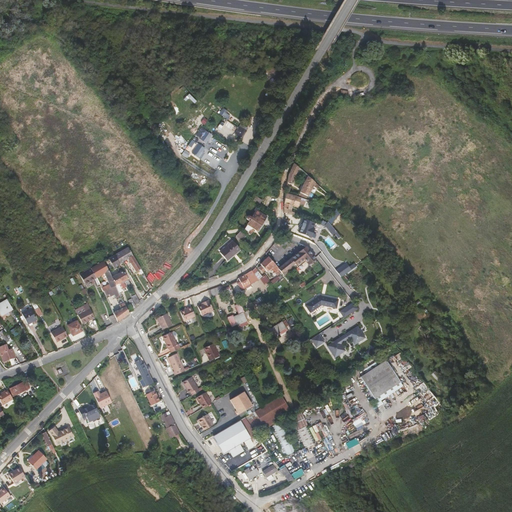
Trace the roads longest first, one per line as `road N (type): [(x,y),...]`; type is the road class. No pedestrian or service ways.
road 1 (tertiary): [(350,0),(219,227),(162,290)]
road 2 (trunk): [(208,0),(511,29)]
road 3 (track): [(511,364),(448,412),(290,489)]
road 4 (residential): [(130,323),(192,438),(249,508)]
road 5 (residential): [(130,323),(0,461)]
road 6 (unknown): [(275,232),(313,248),(357,298),(332,334)]
road 7 (residential): [(162,290),(184,294),(245,269),(280,224)]
road 8 (unknown): [(226,277),(290,403)]
road 9 (tertiary): [(3,376),(130,323)]
